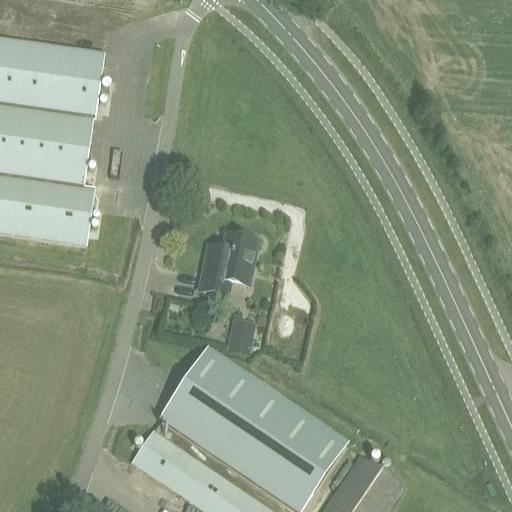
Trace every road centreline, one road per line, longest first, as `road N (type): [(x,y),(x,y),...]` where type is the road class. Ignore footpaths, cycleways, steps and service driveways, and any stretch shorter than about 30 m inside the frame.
road 1 (residential): [(203,0),(181,42),(139,285),(69,511)]
road 2 (secondary): [(511,429),(382,158),(338,93),(255,0)]
